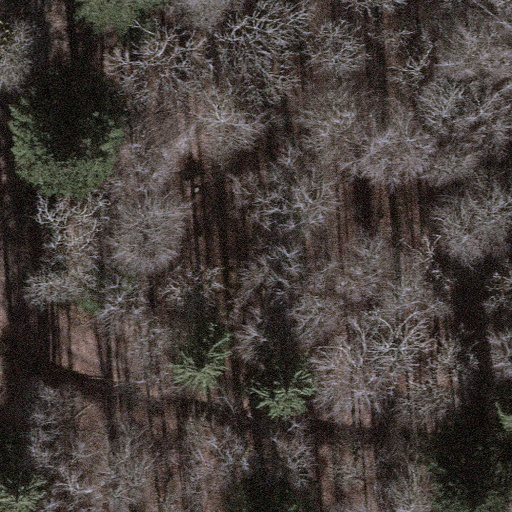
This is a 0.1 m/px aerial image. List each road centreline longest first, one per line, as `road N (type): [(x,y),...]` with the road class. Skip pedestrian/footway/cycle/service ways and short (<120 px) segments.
road 1 (track): [(0,309),(41,347),(193,384),(333,410),(511,418)]
road 2 (track): [(231,0),(0,223)]
